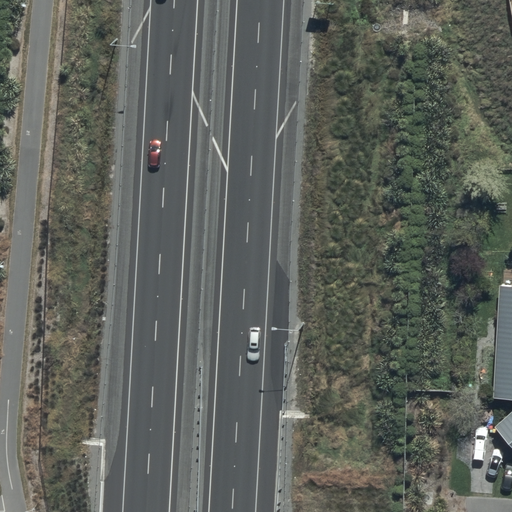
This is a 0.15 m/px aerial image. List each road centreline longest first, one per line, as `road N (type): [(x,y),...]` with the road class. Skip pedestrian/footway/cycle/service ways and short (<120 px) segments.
road 1 (motorway): [(145,511),(174,0)]
road 2 (motorway): [(260,0),(231,511)]
